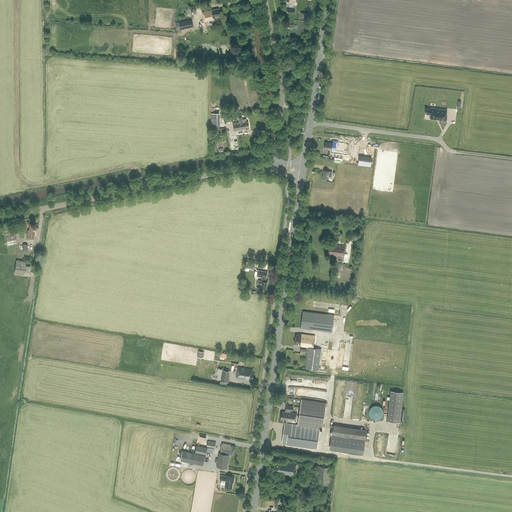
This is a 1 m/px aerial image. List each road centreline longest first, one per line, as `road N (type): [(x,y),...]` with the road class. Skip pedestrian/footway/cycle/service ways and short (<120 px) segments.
road 1 (secondary): [(252,511),(300,179)]
road 2 (unclassified): [(0,216),(272,166)]
road 3 (track): [(511,158),(309,122)]
road 4 (unclassified): [(272,166),(282,92),(264,0)]
road 5 (secondary): [(302,165),(327,0)]
